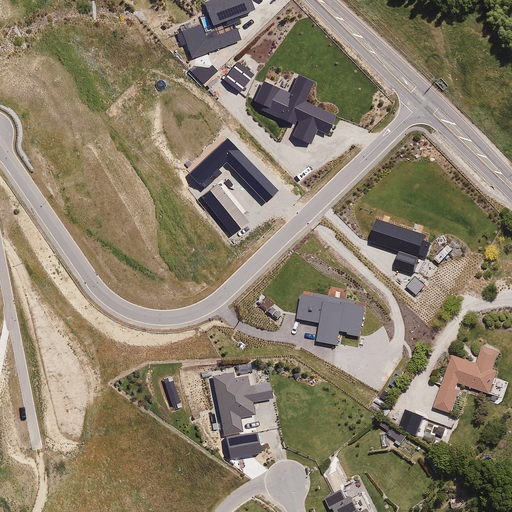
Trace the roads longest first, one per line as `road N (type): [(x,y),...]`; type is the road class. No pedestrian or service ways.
road 1 (residential): [(0,145),(94,284),(122,306),(157,318),(211,303),(422,104)]
road 2 (unclassified): [(316,0),(422,104)]
road 3 (unclassified): [(422,104),(511,189)]
